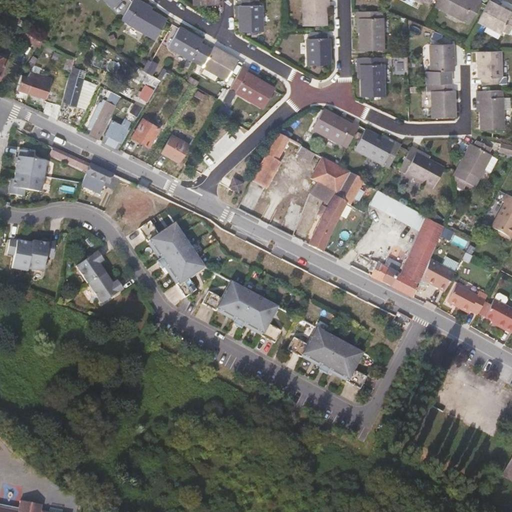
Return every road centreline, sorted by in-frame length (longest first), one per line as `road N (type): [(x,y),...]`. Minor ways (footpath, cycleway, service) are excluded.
road 1 (residential): [(427,314),(369,421),(167,314),(109,229),(87,214),(0,214)]
road 2 (residential): [(200,201),(427,314)]
road 3 (residential): [(2,105),(200,201)]
road 4 (residential): [(465,68),(465,130),(407,129),(335,98)]
road 5 (residential): [(200,201),(306,88)]
